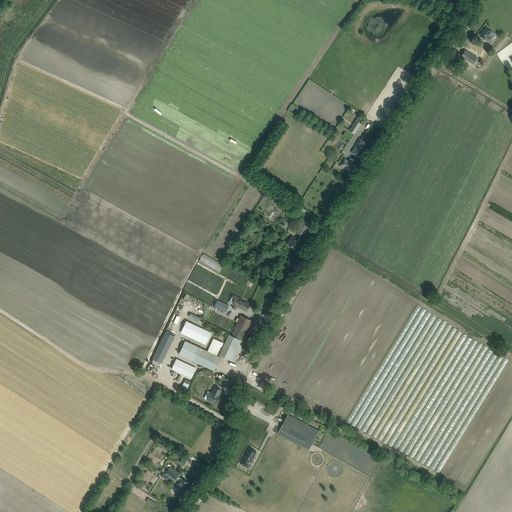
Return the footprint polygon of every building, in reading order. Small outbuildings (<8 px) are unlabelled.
[(485,28),(480,35),(484,39),(485,38),(488,41),(488,40),(489,41),(491,38),(492,39),(495,34),(491,31),(491,32),(485,28)] [(484,49),(476,43),(471,50),(479,55),(484,49)] [(465,58),(464,59),(472,63),(473,64),(477,58),(465,50),(461,56),(465,58)] [(357,118),(349,130),(354,134),(363,121),(357,118)] [(364,150),(363,149),(367,143),(362,139),(353,153),(358,157),(359,157),(364,150)] [(354,164),(350,161),(349,160),(345,158),(339,165),(350,172),(353,167),(354,164)] [(283,221),(290,225),(297,215),(290,210),(283,221)] [(302,218),(293,231),(305,238),(313,225),(302,218)] [(287,243),(291,246),(297,250),(301,244),(295,240),(296,238),(291,236),(291,237),(288,242),(287,243)] [(226,267),(214,260),(211,266),(223,273),(226,267)] [(233,305),(232,307),(236,309),(237,307),(247,311),(250,304),(240,299),(241,298),(233,295),(231,298),(235,300),(233,305)] [(214,307),(226,312),(229,305),(217,300),(214,307)] [(235,326),(232,334),(243,339),(246,332),(251,334),(256,323),(241,315),(235,326)] [(214,333),(189,321),(184,332),(209,343),(214,333)] [(219,355),(234,362),(244,341),(242,340),(229,334),(219,355)] [(213,338),(208,351),(217,355),(222,343),(213,338)] [(180,354),(215,371),(221,358),(186,342),(180,354)] [(191,378),(196,370),(176,360),(171,369),(191,378)] [(188,393),(191,387),(184,384),(181,389),(188,393)] [(216,404),(219,399),(217,399),(221,390),(215,387),(212,393),(211,392),(207,400),(208,400),(208,401),(211,403),(211,402),(216,404)] [(288,414),(278,434),(309,450),(319,430),(288,414)] [(246,415),(243,420),(245,421),(252,425),(255,421),(248,416),(246,415)] [(258,419),(255,426),(262,429),(263,427),(265,427),(267,423),(258,419)] [(256,452),(249,448),(245,455),(240,463),(245,466),(246,466),(248,467),(256,452)] [(179,494),(181,490),(183,491),(186,486),(187,487),(189,483),(183,480),(178,476),(180,473),(169,466),(169,467),(168,467),(168,466),(167,467),(167,466),(166,468),(168,469),(165,474),(163,473),(161,476),(168,480),(170,477),(175,480),(176,478),(179,481),(178,484),(179,485),(177,487),(176,487),(174,490),(179,494)] [(148,498),(146,502),(153,506),(155,502),(148,498)]
